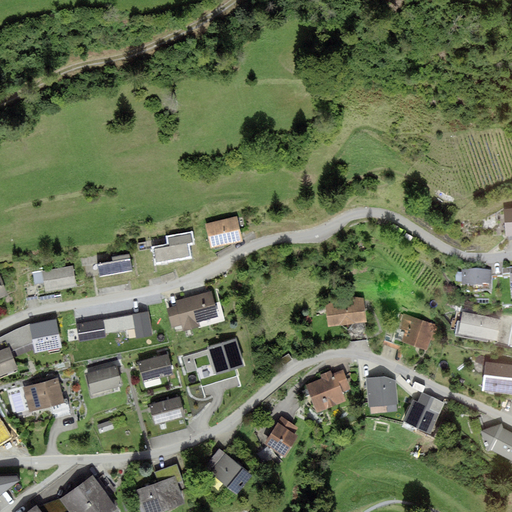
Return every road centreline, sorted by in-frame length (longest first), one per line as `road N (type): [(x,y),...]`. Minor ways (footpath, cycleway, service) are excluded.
road 1 (residential): [(511,419),(374,358),(340,353),(300,365),(217,429),(172,449),(0,462)]
road 2 (residential): [(511,256),(466,257),(392,215),(357,214),(319,232),(265,241),(179,282),(22,316),(0,328)]
road 3 (track): [(235,0),(143,51),(68,69),(0,103)]
